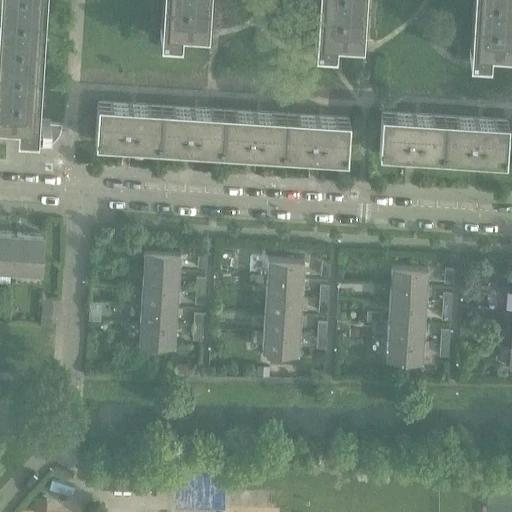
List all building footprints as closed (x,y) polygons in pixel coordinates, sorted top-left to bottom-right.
[(34,111),(40,0),(0,0),(0,122),(18,124),(17,135),(37,136),(37,145),(39,145),(41,145),(45,144),(48,143),(50,142),(52,141),(53,140),(55,138),(56,137),(57,135),(58,133),(59,132),(60,130),(60,128),(60,126),(61,124),(50,123),(50,122),(41,122),(41,123),(38,123),(39,111),(34,111)] [(208,32),(209,0),(168,0),(166,39),(160,39),(160,40),(181,41),(182,30),(208,32)] [(364,0),(323,0),(320,49),(315,49),(314,50),(335,51),(336,40),(362,41),(364,0)] [(511,0),(478,0),(475,59),(469,58),(469,60),(490,61),(491,50),(511,51),(511,0)] [(95,142),(158,146),(160,106),(98,102),(95,142)] [(224,110),(160,106),(158,146),(221,150),(224,110)] [(286,114),(224,110),(221,150),(283,154),(286,114)] [(379,152),(442,156),(444,116),(382,112),(379,152)] [(349,118),(286,114),(283,154),(347,158),(349,118)] [(508,120),(444,116),(442,156),(506,160),(508,120)] [(15,233),(0,231),(0,270),(13,271),(15,233)] [(44,235),(15,233),(13,271),(42,273),(44,235)] [(145,249),(143,268),(179,270),(180,251),(145,249)] [(197,267),(206,267),(207,253),(198,253),(197,267)] [(268,257),(267,275),(303,278),(304,259),(268,257)] [(330,275),(331,261),(322,261),(321,275),(330,275)] [(392,265),(391,284),(427,286),(428,267),(392,265)] [(179,270),(143,268),(142,286),(178,289),(179,270)] [(444,282),(453,283),(454,269),(445,268),(444,282)] [(303,278),(267,275),(266,294),(302,296),(303,278)] [(197,276),(196,290),(205,290),(205,277),(197,276)] [(320,284),(320,298),(328,298),(329,285),(320,284)] [(427,286),(391,284),(390,302),(426,304),(427,286)] [(178,289),(142,286),(141,304),(177,307),(178,289)] [(205,290),(196,290),(195,303),(204,304),(205,290)] [(444,292),(443,305),(452,306),(453,293),(444,292)] [(302,296),(266,294),(265,312),(301,315),(302,296)] [(43,297),(41,326),(51,326),(53,298),(43,297)] [(328,298),(320,298),(319,311),(328,312),(328,298)] [(426,304),(390,302),(388,320),(424,323),(426,304)] [(177,307),(141,304),(140,323),(176,325),(177,307)] [(452,306),(443,305),(442,319),(451,319),(452,306)] [(301,315),(265,312),(264,330),(300,332),(301,315)] [(194,313),(193,326),(202,326),(203,313),(194,313)] [(424,323),(388,320),(387,339),(423,340),(424,323)] [(318,321),(317,333),(326,334),(327,321),(318,321)] [(176,325),(140,323),(139,342),(175,344),(176,325)] [(202,326),(193,326),(193,339),(201,340),(202,326)] [(442,329),(441,342),(449,342),(450,329),(442,329)] [(300,332),(264,330),(262,350),(298,352),(300,332)] [(326,334),(317,333),(317,347),(325,348),(326,334)] [(423,340),(387,339),(386,358),(422,360),(423,340)] [(449,342),(441,342),(440,355),(449,356),(449,342)] [(175,365),(174,375),(190,375),(191,366),(175,365)] [(169,463),(102,462),(102,488),(168,489),(169,463)] [(46,511),(46,500),(34,499),(34,511),(46,511)]
